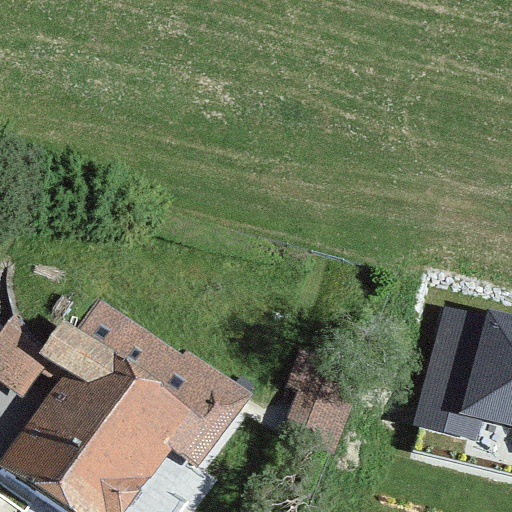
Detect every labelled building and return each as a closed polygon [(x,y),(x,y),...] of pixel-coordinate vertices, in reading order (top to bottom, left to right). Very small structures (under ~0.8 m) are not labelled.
[(477,442),(484,418),(457,411),(483,313),(444,303),(412,425),(477,442)] [(483,313),(457,411),(484,418),(511,424),(511,313),(484,307),(483,313)] [(73,398),(0,488),(0,493),(23,511),(107,511),(157,451),(187,476),(226,427),(118,340),(92,372),(17,312),(0,333),(0,387),(9,395),(32,365),(73,398)] [(291,423),(344,427),(347,390),(294,386),(291,423)] [(511,455),(511,428),(487,422),(481,447),(511,455)]
